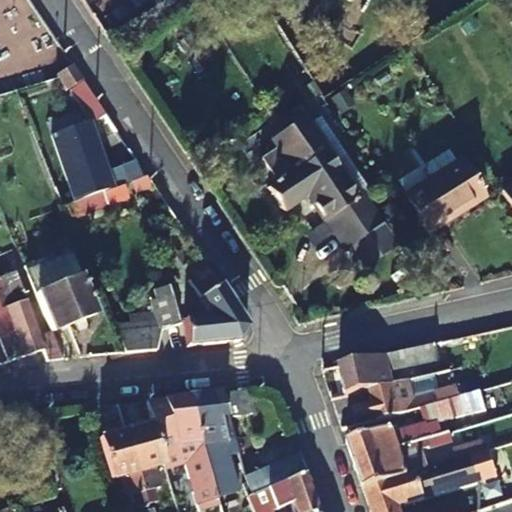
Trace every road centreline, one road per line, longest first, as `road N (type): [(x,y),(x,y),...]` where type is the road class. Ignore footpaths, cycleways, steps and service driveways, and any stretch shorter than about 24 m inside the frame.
road 1 (residential): [(288,356),(49,0)]
road 2 (residential): [(0,388),(288,356)]
road 3 (residential): [(511,302),(288,356)]
road 4 (residential): [(288,356),(343,511)]
